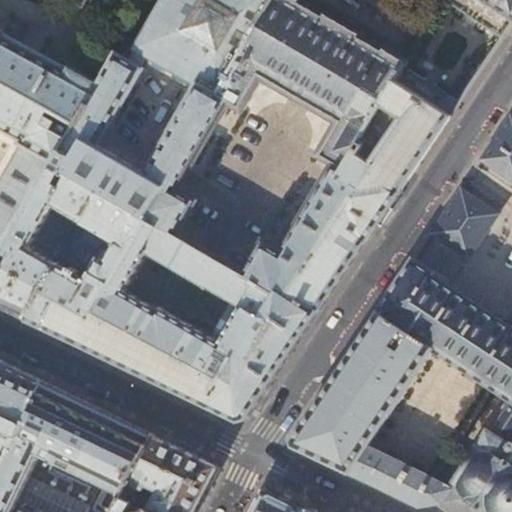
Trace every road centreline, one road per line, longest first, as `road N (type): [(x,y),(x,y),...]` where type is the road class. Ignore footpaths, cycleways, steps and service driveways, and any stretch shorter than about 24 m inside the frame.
road 1 (residential): [(253,455),(511,66)]
road 2 (residential): [(253,455),(0,333)]
road 3 (residential): [(368,511),(253,455)]
